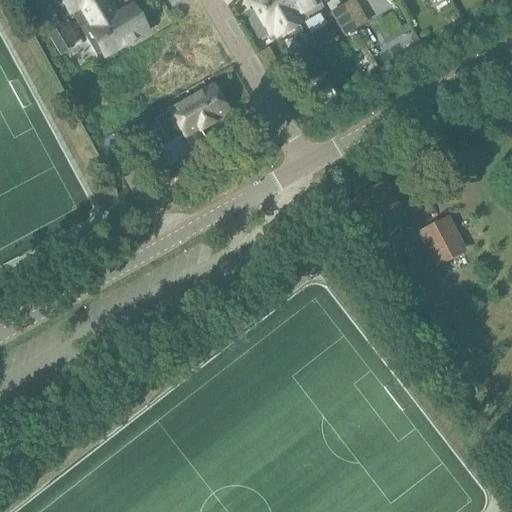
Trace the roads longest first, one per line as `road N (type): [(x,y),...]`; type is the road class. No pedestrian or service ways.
road 1 (unclassified): [(0,338),(302,165)]
road 2 (unclassified): [(302,165),(511,49)]
road 3 (residential): [(302,165),(204,0)]
